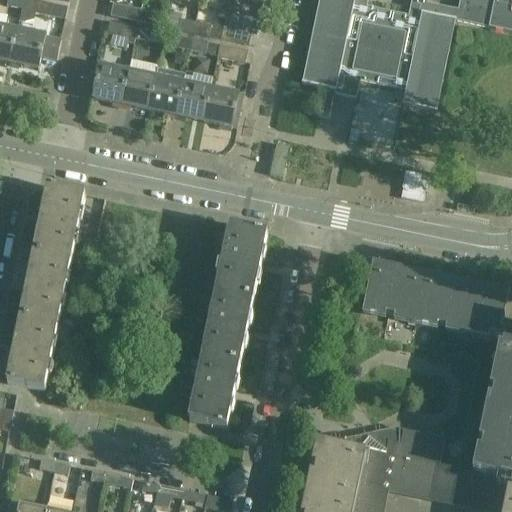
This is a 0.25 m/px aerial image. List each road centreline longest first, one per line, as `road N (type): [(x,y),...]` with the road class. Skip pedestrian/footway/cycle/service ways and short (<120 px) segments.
road 1 (residential): [(260,492),(315,214)]
road 2 (residential): [(315,214),(58,160)]
road 3 (residential): [(260,492),(59,448)]
road 4 (residential): [(511,247),(315,214)]
road 5 (residential): [(58,160),(91,0)]
